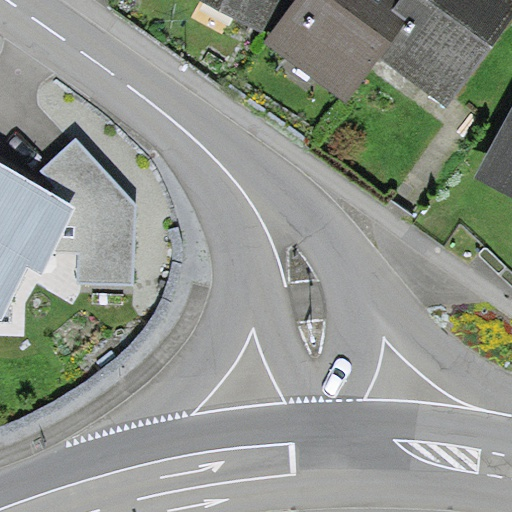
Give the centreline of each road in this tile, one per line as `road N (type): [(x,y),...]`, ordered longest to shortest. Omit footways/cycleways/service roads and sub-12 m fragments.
road 1 (secondary): [(511,399),(421,336),(314,224),(253,190)]
road 2 (secondary): [(253,190),(253,260),(230,328),(174,414),(146,476)]
road 3 (secondary): [(253,190),(219,152),(14,3)]
road 4 (secondary): [(335,450),(300,276),(284,234),(253,190)]
road 5 (secondary): [(335,450),(146,476)]
road 6 (secondary): [(511,465),(434,451),(335,450)]
